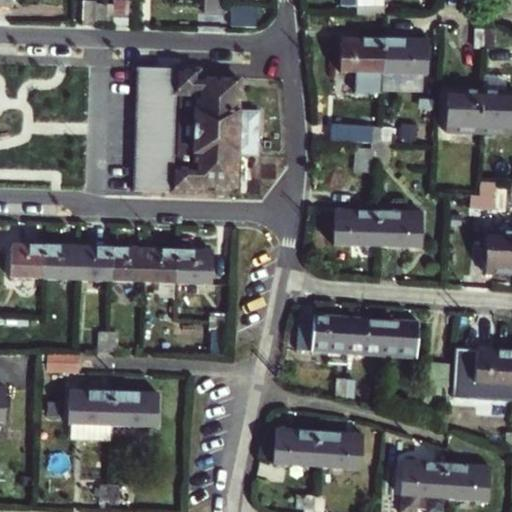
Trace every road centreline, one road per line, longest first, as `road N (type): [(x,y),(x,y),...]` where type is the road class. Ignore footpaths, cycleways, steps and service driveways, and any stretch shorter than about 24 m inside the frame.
road 1 (residential): [(0,206),(293,216)]
road 2 (residential): [(290,40),(0,31)]
road 3 (residential): [(278,284),(511,300)]
road 4 (residential): [(445,439),(357,411),(254,394)]
road 5 (residential): [(290,40),(293,216)]
road 6 (residential): [(254,394),(229,511)]
